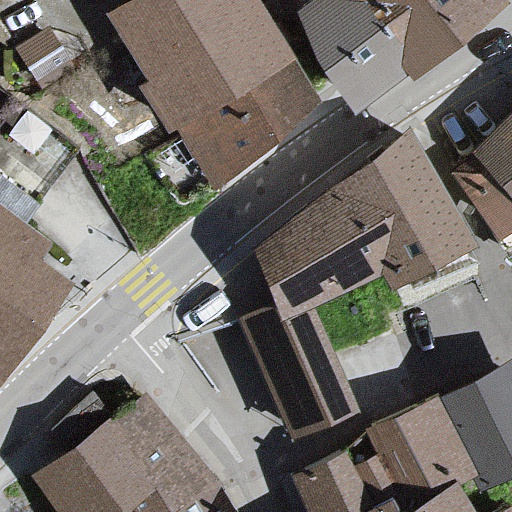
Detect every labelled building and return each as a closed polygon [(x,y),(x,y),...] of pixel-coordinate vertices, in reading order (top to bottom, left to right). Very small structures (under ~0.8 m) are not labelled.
[(143,0),(117,15),(217,182),(311,98),(301,79),(254,0),(143,0)] [(321,0),(297,20),(364,99),(415,56),(423,66),(502,0),(321,0)] [(511,119),(479,151),(484,157),(458,172),(504,233),(511,226),(511,119)] [(339,195),(264,253),(277,300),(285,314),(315,298),(388,261),(396,280),(470,245),(413,137),(339,195)] [(48,243),(0,205),(0,371),(68,283),(36,258),(42,251),(48,243)] [(285,314),(277,300),(241,315),(290,430),(354,402),(315,298),(285,314)] [(477,377),(439,397),(476,468),(484,482),(511,466),(511,365),(509,360),(477,377)] [(400,490),(408,505),(456,479),(476,468),(439,397),(370,434),(380,453),(369,458),(351,468),(342,452),(298,475),(317,511),(358,511),(371,505),(400,490)] [(136,404),(17,480),(37,511),(216,511),(206,491),(136,404)] [(511,511),(511,508),(511,507),(502,511),(473,511),(456,479),(408,505),(400,490),(371,505),(374,511),(511,511)]
